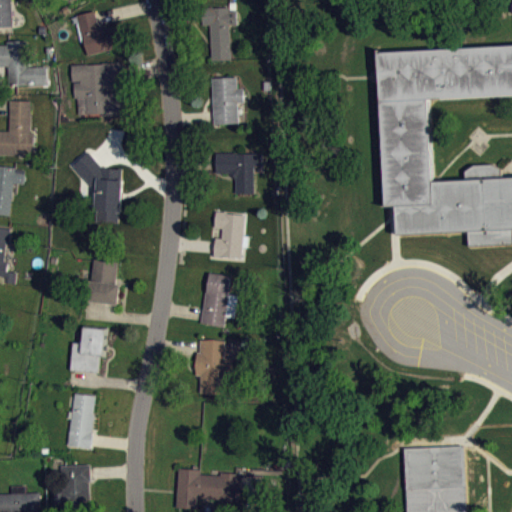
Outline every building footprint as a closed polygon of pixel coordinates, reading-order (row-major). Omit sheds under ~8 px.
[(0,0),(0,26),(13,25),(11,0),(0,0)] [(203,24),(203,6),(214,5),(214,7),(230,7),(230,10),(237,10),(238,24),(231,24),(231,59),(212,60),(211,24),(203,24)] [(77,14),(88,53),(119,47),(114,25),(102,28),(101,22),(99,23),(95,10),(77,14)] [(0,44),(0,65),(9,65),(10,84),(48,84),(48,65),(30,65),(29,40),(8,40),(8,45),(0,44)] [(511,243),(470,245),(469,231),(398,235),(397,205),(391,205),(386,205),(380,76),(378,52),(511,45),(511,243)] [(72,63),(73,80),(76,85),(78,96),(79,99),(79,113),(108,112),(107,98),(126,98),(122,61),(72,63)] [(238,76),(238,87),(244,87),(245,101),(239,102),(240,122),(215,123),(213,76),(238,76)] [(11,99),(10,130),(0,130),(0,154),(34,154),(35,131),(31,131),(32,100),(11,99)] [(71,161),(86,148),(103,166),(107,166),(108,168),(119,168),(119,167),(123,167),(122,179),(121,211),(120,223),(95,221),(97,190),(71,161)] [(217,152),(217,172),(230,172),(237,178),(237,193),(256,192),(255,165),(264,164),(264,152),(217,152)] [(0,163),(0,213),(10,214),(14,182),(24,183),(27,169),(16,168),(17,166),(0,163)] [(215,226),(217,210),(246,214),(244,234),(250,235),(249,246),(243,246),(242,257),(214,254),(217,237),(223,238),(224,227),(215,226)] [(0,272),(1,273),(0,275),(7,276),(6,281),(17,283),(18,272),(8,270),(9,262),(5,261),(7,241),(9,242),(11,227),(0,226),(0,272)] [(118,304),(120,283),(116,282),(119,260),(98,257),(96,279),(90,279),(87,300),(118,304)] [(210,271),(208,292),(206,291),(201,322),(225,326),(230,295),(232,275),(210,271)] [(75,341),(72,368),(100,372),(101,356),(106,356),(109,326),(84,323),(83,339),(79,342),(75,341)] [(202,339),(201,351),(198,351),(197,374),(201,374),(201,392),(226,393),(227,377),(225,377),(225,370),(234,370),(234,357),(225,356),(226,339),(202,339)] [(69,444),(76,391),(97,394),(94,413),(96,413),(91,448),(69,444)] [(466,511),(464,445),(435,446),(405,447),(407,511),(466,511)] [(90,462),(91,509),(63,511),(63,504),(55,504),(54,483),(62,483),(62,464),(90,462)] [(176,507),(180,467),(201,469),(201,474),(221,475),(221,471),(241,473),(240,502),(199,498),(198,508),(176,507)] [(0,492),(0,511),(42,511),(41,491),(27,492),(26,485),(13,485),(13,492),(0,492)]
